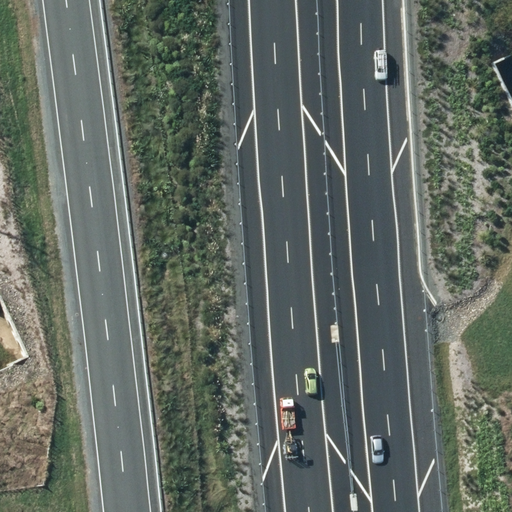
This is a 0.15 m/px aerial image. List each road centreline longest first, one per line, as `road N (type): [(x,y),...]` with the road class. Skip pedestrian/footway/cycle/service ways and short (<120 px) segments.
road 1 (unclassified): [(57,0),(126,511)]
road 2 (motorway): [(312,511),(288,307),(273,0)]
road 3 (motorway): [(366,0),(379,262),(405,511)]
